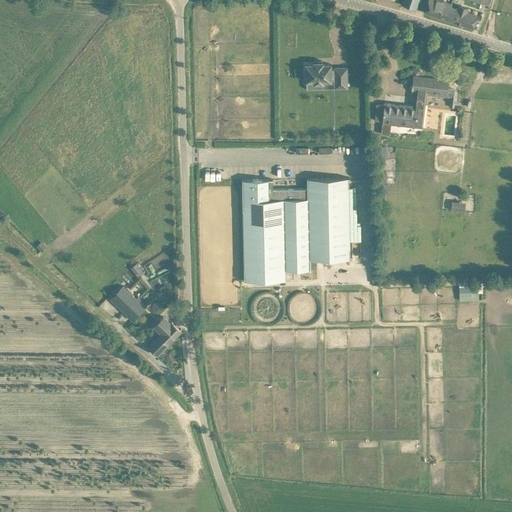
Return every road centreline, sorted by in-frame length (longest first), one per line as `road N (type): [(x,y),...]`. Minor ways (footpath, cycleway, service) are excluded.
road 1 (unclassified): [(232,511),(212,459),(195,367),(177,0)]
road 2 (unclassified): [(511,51),(336,0)]
